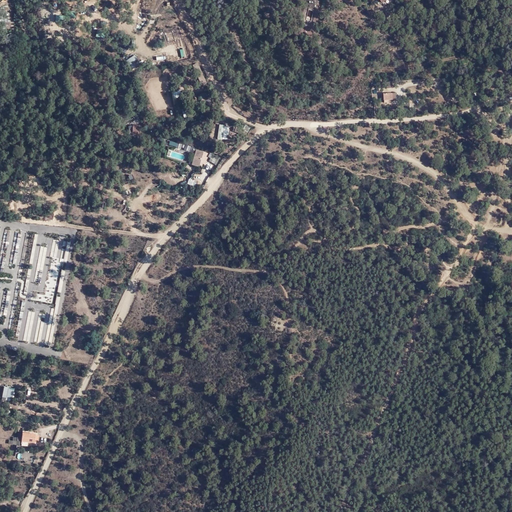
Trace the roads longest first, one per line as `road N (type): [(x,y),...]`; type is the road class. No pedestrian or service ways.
road 1 (track): [(25,511),(139,275),(169,228),(261,130),(284,122),(460,116),(511,97)]
road 2 (track): [(341,511),(419,314),(481,226)]
road 3 (track): [(511,237),(469,219),(422,163),(304,123)]
road 4 (track): [(261,130),(228,110),(177,0)]
